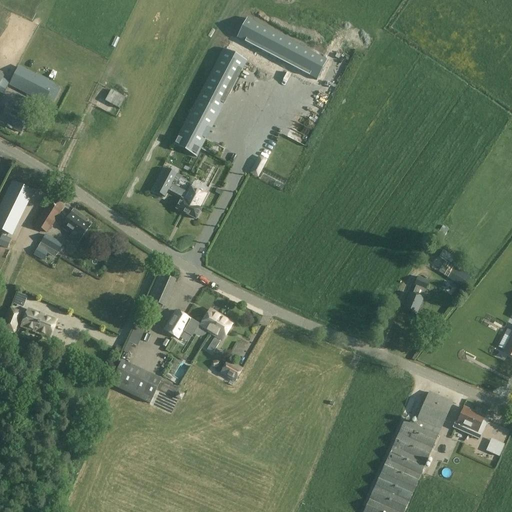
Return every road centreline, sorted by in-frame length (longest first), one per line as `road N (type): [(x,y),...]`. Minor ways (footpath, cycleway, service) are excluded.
road 1 (unclassified): [(511,411),(189,269),(0,145)]
road 2 (track): [(142,0),(56,178)]
road 3 (unknown): [(182,265),(228,178),(240,105)]
road 4 (track): [(1,291),(51,175)]
